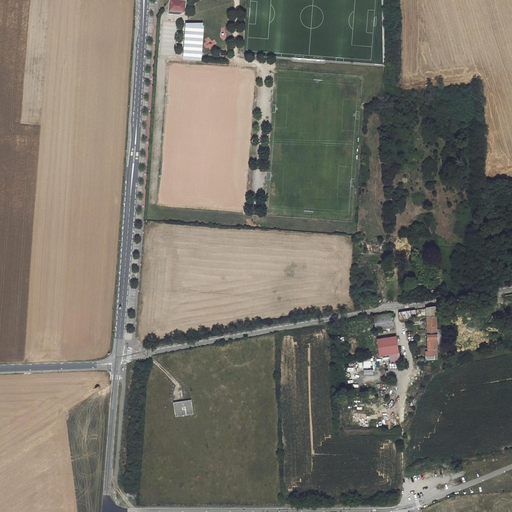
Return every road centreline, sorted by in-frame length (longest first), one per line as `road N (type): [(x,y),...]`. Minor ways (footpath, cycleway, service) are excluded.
road 1 (unclassified): [(511,288),(117,360)]
road 2 (unclassified): [(129,511),(394,509),(511,467)]
road 3 (unclassified): [(143,0),(117,360)]
road 4 (unclassified): [(117,360),(105,494)]
